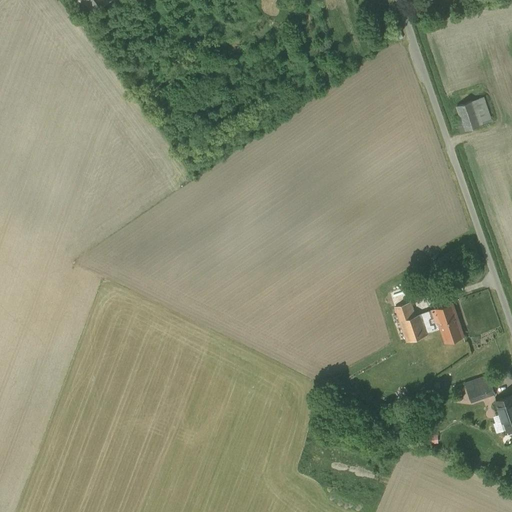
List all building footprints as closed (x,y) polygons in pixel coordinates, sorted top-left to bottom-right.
[(94,0),(77,0),(88,16),(100,7),(94,0)] [(483,97),(473,100),(481,124),(491,120),(483,97)] [(473,100),(457,106),(461,120),(465,131),(481,125),(481,124),(473,100)] [(410,303),(395,308),(400,322),(415,316),(410,303)] [(452,303),(431,310),(431,311),(436,323),(439,321),(441,327),(446,342),(463,335),(452,303)] [(431,311),(421,315),(427,332),(441,327),(439,321),(436,323),(431,311)] [(415,316),(400,322),(407,342),(428,335),(427,332),(421,315),(421,314),(415,316)] [(488,377),(466,385),(472,401),(481,398),(479,390),(491,386),(488,377)] [(491,386),(479,390),(481,398),(494,394),(491,386)] [(511,428),(511,396),(496,401),(500,414),(505,429),(506,431),(511,428)] [(500,414),(494,416),(496,422),(494,423),(497,432),(505,429),(500,414)] [(429,434),(430,443),(439,442),(439,433),(429,434)]
